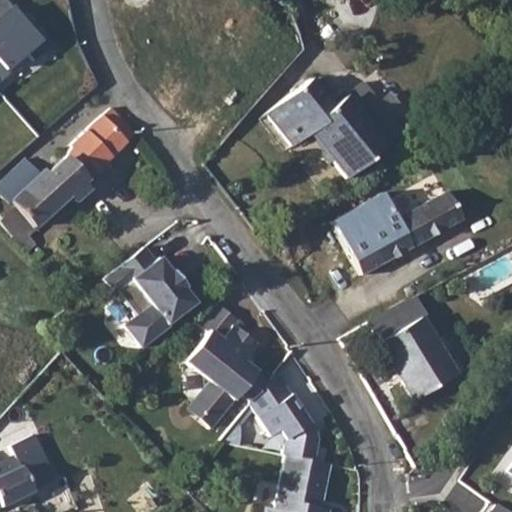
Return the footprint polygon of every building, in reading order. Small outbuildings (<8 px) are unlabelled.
[(0,0),(0,83),(12,74),(7,68),(42,40),(8,0),(0,0)] [(252,43),(271,27),(248,0),(199,0),(178,18),(162,0),(152,0),(118,29),(196,122),(237,88),(230,79),(261,54),(252,43)] [(308,81),(265,115),(291,147),(307,134),(343,179),(401,134),(361,83),(346,95),(342,91),(326,103),(308,81)] [(108,110),(67,146),(68,147),(91,173),(129,138),(132,135),(110,108),(108,110)] [(35,226),(67,196),(82,182),(91,173),(68,147),(63,157),(42,177),(38,174),(37,174),(23,159),(0,182),(0,196),(3,200),(0,201),(0,218),(0,219),(0,220),(0,224),(16,243),(26,252),(34,244),(28,236),(35,228),(35,226)] [(82,182),(67,196),(74,203),(88,189),(82,182)] [(344,248),(359,275),(449,225),(459,220),(443,192),(394,220),(344,248)] [(380,194),(366,202),(374,215),(388,207),(380,194)] [(330,222),(344,248),(394,220),(388,207),(374,215),(366,202),(330,222)] [(149,263),(139,251),(98,283),(110,298),(113,296),(131,320),(120,329),(137,351),(165,329),(163,327),(189,306),(174,288),(172,290),(165,281),(168,279),(153,260),(149,263)] [(217,301),(198,320),(210,330),(222,340),(235,324),(239,319),(217,301)] [(407,301),(365,325),(377,344),(419,319),(407,301)] [(419,319),(377,344),(412,401),(454,375),(419,319)] [(251,400),(267,380),(243,360),(257,342),(235,324),(222,340),(210,330),(186,360),(203,374),(217,372),(218,385),(204,387),(191,404),(214,423),(240,391),(251,400)] [(217,372),(203,374),(204,387),(218,385),(217,372)] [(284,455),(315,462),(321,435),(293,392),(280,400),(267,380),(251,400),(271,437),(281,432),(288,439),(284,455)] [(191,404),(187,408),(211,427),(214,423),(191,404)] [(60,466),(64,478),(84,470),(78,449),(58,455),(61,465),(60,466)] [(0,504),(29,491),(53,480),(38,450),(16,461),(12,454),(0,460),(0,504)] [(265,506),(263,511),(324,511),(325,508),(318,507),(326,464),(315,462),(284,455),(273,508),(265,506)] [(84,470),(64,478),(62,479),(74,510),(101,499),(89,469),(84,470)] [(29,491),(0,504),(0,511),(17,511),(35,504),(29,491)]
